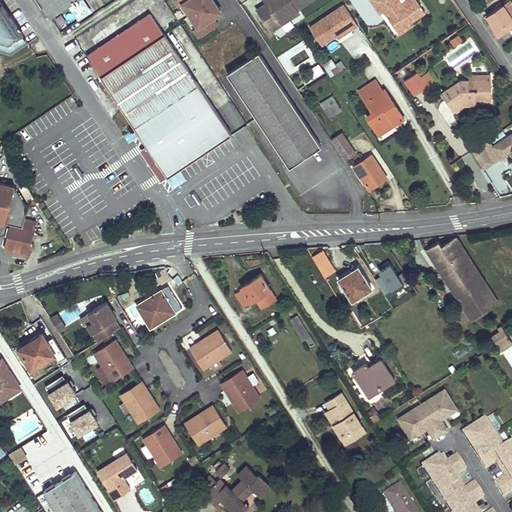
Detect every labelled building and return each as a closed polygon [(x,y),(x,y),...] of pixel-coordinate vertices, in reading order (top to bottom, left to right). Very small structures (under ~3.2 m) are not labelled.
[(39,0),(51,16),(69,4),(77,16),(89,8),(84,0),(39,0)] [(214,17),(221,13),(213,0),(175,0),(197,37),(219,25),(214,17)] [(309,0),(270,0),(267,3),(258,8),(272,30),(299,12),(297,9),(309,0)] [(371,0),(380,14),(384,11),(395,28),(408,20),(410,23),(424,13),(415,0),(371,0)] [(511,2),(510,0),(509,0),(487,15),(493,24),(497,30),(495,31),(499,38),(511,28),(511,2)] [(0,51),(11,55),(28,44),(22,36),(1,3),(0,2),(0,51)] [(345,4),(310,27),(322,45),(337,35),(350,27),(351,29),(358,25),(345,4)] [(151,13),(87,55),(169,176),(232,134),(151,13)] [(410,23),(408,20),(395,28),(399,34),(412,26),(410,23)] [(351,29),(350,27),(337,35),(338,38),(351,29)] [(458,36),(451,40),(454,45),(461,40),(458,36)] [(260,53),(228,73),(285,161),(296,163),(321,147),(260,53)] [(329,76),(345,69),(341,59),(324,66),(329,76)] [(403,79),(412,95),(436,82),(429,70),(420,75),(418,71),(403,79)] [(373,112),(368,116),(378,131),(392,121),(394,125),(404,118),(385,90),(383,91),(376,80),(359,91),(373,112)] [(461,80),(443,92),(455,110),(464,103),(464,100),(475,99),(490,99),(490,80),(470,80),(461,80)] [(320,101),(327,117),(340,111),(334,96),(320,101)] [(392,121),(378,131),(380,134),(394,125),(392,121)] [(342,132),(332,139),(345,159),(356,153),(342,132)] [(511,132),(494,145),(502,158),(506,155),(511,151),(511,132)] [(495,161),(483,144),(475,149),(485,168),(495,161)] [(372,155),(354,166),(369,188),(380,182),(378,179),(385,175),(372,155)] [(15,187),(0,183),(0,222),(10,225),(4,249),(28,255),(36,223),(24,220),(27,207),(15,187)] [(440,241),(427,249),(463,306),(466,310),(492,294),(456,237),(443,246),(440,241)] [(385,292),(401,283),(389,262),(373,271),(385,292)] [(359,267),(340,278),(353,300),(372,288),(359,267)] [(244,289),(236,293),(244,306),(256,298),(262,307),(276,298),(261,275),(253,280),(255,282),(244,289)] [(253,280),(242,287),(244,289),(255,282),(253,280)] [(177,301),(168,286),(138,305),(145,317),(148,315),(154,325),(175,312),(182,308),(177,301)] [(377,316),(392,308),(383,291),(368,299),(377,316)] [(492,294),(466,310),(471,318),(472,319),(498,303),(492,294)] [(117,318),(107,301),(89,312),(94,320),(88,323),(98,341),(120,327),(115,319),(117,318)] [(463,306),(456,310),(464,322),(471,318),(466,310),(463,306)] [(154,325),(148,315),(145,317),(151,327),(154,325)] [(298,315),(292,320),(304,340),(306,338),(309,343),(313,339),(298,315)] [(59,331),(66,328),(61,316),(54,319),(59,331)] [(231,352),(218,330),(216,332),(219,336),(199,347),(197,344),(189,348),(202,370),(231,352)] [(219,336),(216,332),(197,344),(199,347),(219,336)] [(36,344),(22,352),(31,367),(54,353),(58,359),(65,355),(52,335),(45,339),(42,333),(33,339),(36,344)] [(497,336),(500,349),(511,346),(508,334),(497,336)] [(36,344),(33,339),(19,348),(22,352),(36,344)] [(94,353),(113,381),(134,368),(129,360),(125,363),(118,351),(121,348),(115,339),(94,353)] [(129,360),(121,348),(118,351),(125,363),(129,360)] [(18,382),(2,359),(0,360),(0,400),(8,396),(4,391),(18,382)] [(366,363),(353,370),(369,396),(394,380),(381,359),(369,367),(366,363)] [(242,370),(220,383),(225,390),(229,388),(236,400),(232,403),(238,412),(260,399),(242,370)] [(55,406),(76,394),(64,374),(43,386),(55,406)] [(147,388),(142,380),(121,394),(139,423),(161,409),(155,400),(151,402),(143,390),(147,388)] [(21,387),(18,382),(4,391),(8,396),(21,387)] [(155,400),(147,388),(143,390),(151,402),(155,400)] [(229,388),(225,390),(232,403),(236,400),(229,388)] [(444,389),(422,404),(441,434),(447,430),(441,420),(439,417),(446,413),(450,414),(457,409),(444,389)] [(326,412),(342,438),(362,426),(341,393),(326,402),(330,409),(326,412)] [(78,435),(98,423),(85,402),(65,414),(78,435)] [(382,403),(372,410),(375,415),(385,408),(382,403)] [(428,428),(434,438),(441,434),(422,404),(399,419),(411,438),(418,434),(419,429),(426,425),(428,428)] [(227,427),(213,406),(206,410),(208,414),(196,421),(194,418),(184,423),(198,445),(227,427)] [(208,414),(206,410),(194,418),(196,421),(208,414)] [(486,418),(462,434),(467,441),(469,439),(471,442),(470,445),(472,448),(495,432),(486,418)] [(170,432),(165,424),(143,438),(161,467),(183,453),(177,444),(173,446),(166,434),(170,432)] [(428,428),(426,425),(419,429),(418,434),(428,428)] [(362,426),(342,438),(346,444),(366,432),(362,426)] [(177,444),(170,432),(166,434),(173,446),(177,444)] [(495,432),(472,448),(473,450),(477,451),(478,453),(476,455),(481,461),(504,446),(495,432)] [(17,463),(29,456),(22,445),(10,452),(17,463)] [(504,446),(481,461),(485,468),(495,461),(499,459),(503,466),(511,460),(511,449),(508,452),(504,446)] [(95,470),(113,500),(131,489),(125,478),(137,470),(126,451),(95,470)] [(443,464),(438,456),(418,469),(427,483),(461,462),(457,455),(446,462),(443,464)] [(511,460),(503,466),(508,474),(505,476),(495,482),(499,489),(511,480),(511,460)] [(222,464),(219,461),(213,467),(217,470),(222,464)] [(230,468),(224,462),(222,464),(217,470),(216,471),(222,477),(230,468)] [(461,462),(427,483),(436,497),(456,484),(451,477),(455,475),(465,468),(461,462)] [(257,476),(247,465),(238,474),(242,479),(231,489),(226,484),(221,489),(215,483),(206,492),(205,493),(211,500),(216,494),(221,499),(233,511),(240,511),(246,507),(240,502),(242,500),(253,489),(260,496),(271,485),(259,474),(257,476)] [(101,511),(76,471),(44,491),(57,511),(101,511)] [(217,481),(211,475),(200,486),(206,492),(215,483),(217,481)] [(226,484),(220,478),(217,481),(215,483),(221,489),(226,484)] [(511,480),(499,489),(503,495),(511,489),(511,480)] [(479,489),(474,483),(464,489),(460,491),(456,484),(436,497),(445,511),(479,489)] [(415,511),(398,485),(378,497),(387,511),(392,511),(394,511),(415,511)] [(483,496),(479,489),(445,511),(473,511),(469,505),(472,503),(483,496)] [(221,499),(216,494),(211,500),(215,504),(221,499)]
